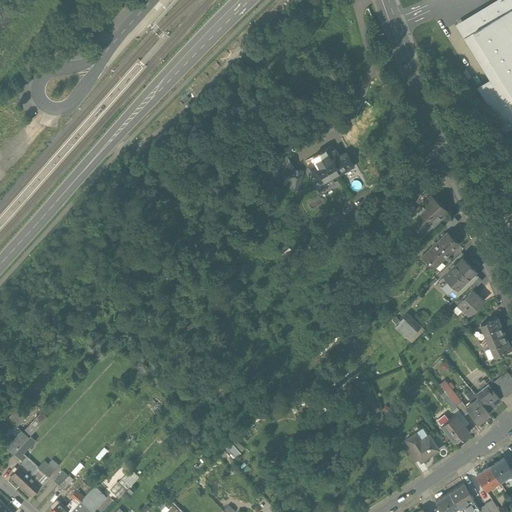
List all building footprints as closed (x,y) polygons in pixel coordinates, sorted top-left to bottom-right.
[(478,93),(505,136),(511,131),(511,0),(497,0),(455,26),(491,85),(478,93)] [(332,147),(305,163),(308,168),(335,152),(332,147)] [(335,152),(308,168),(313,177),(310,178),(316,189),(319,194),(334,185),(331,181),(353,168),(346,154),(339,158),(335,151),(335,152)] [(278,180),(282,178),(294,171),(286,158),(270,168),(278,180)] [(294,171),(282,178),(285,180),(284,186),(291,187),(294,172),(294,171)] [(303,174),(294,172),(291,187),(300,189),(303,174)] [(448,211),(431,194),(409,217),(415,223),(418,220),(428,231),(448,211)] [(454,217),(447,224),(452,229),(458,222),(454,217)] [(422,257),(434,269),(458,245),(446,234),(422,257)] [(465,257),(461,252),(451,262),(454,265),(458,260),(460,262),(464,258),(465,257)] [(464,258),(460,262),(458,260),(454,265),(456,266),(445,277),(449,280),(443,286),(448,292),(455,286),(459,289),(474,273),(476,271),(464,258)] [(474,273),(459,289),(462,293),(468,287),(477,278),(478,277),(474,273)] [(477,278),(468,287),(473,292),(482,283),(477,278)] [(457,308),(469,319),(483,304),(471,293),(457,308)] [(421,327),(408,314),(400,322),(413,335),(421,327)] [(495,320),(491,322),(490,321),(481,325),(488,342),(504,335),(501,327),(501,326),(498,318),(495,320)] [(504,335),(488,342),(491,349),(486,352),(490,360),(511,351),(508,343),(504,335)] [(511,379),(507,373),(493,383),(504,398),(511,391),(511,379)] [(360,386),(367,414),(376,411),(369,384),(360,386)] [(488,385),(475,396),(478,399),(486,409),(492,404),(493,406),(500,401),(488,385)] [(478,399),(466,408),(477,423),(485,417),(484,416),(488,412),(486,409),(478,399)] [(25,400),(8,418),(16,426),(34,408),(25,400)] [(469,433),(454,414),(441,425),(454,442),(460,437),(462,439),(469,433)] [(20,430),(11,440),(7,436),(0,444),(0,445),(3,448),(6,445),(14,453),(18,448),(30,435),(24,429),(22,431),(20,430)] [(30,435),(18,448),(23,452),(35,439),(30,435)] [(429,435),(418,442),(413,435),(405,440),(411,447),(418,459),(420,462),(439,450),(429,435)] [(231,457),(242,449),(234,438),(223,446),(231,457)] [(418,459),(411,447),(405,451),(413,463),(418,459)] [(23,452),(18,448),(14,453),(18,457),(23,452)] [(27,457),(23,452),(18,457),(23,462),(27,457)] [(499,481),(511,473),(511,470),(504,457),(490,466),(499,481)] [(52,459),(47,464),(44,460),(37,467),(48,477),(58,465),(52,459)] [(10,475),(20,485),(31,474),(20,464),(10,475)] [(486,490),(499,481),(490,466),(477,474),(486,490)] [(48,477),(37,467),(31,474),(41,484),(48,477)] [(62,471),(53,480),(58,485),(66,475),(62,471)] [(41,484),(31,474),(20,485),(31,495),(41,484)] [(71,480),(66,475),(58,485),(63,489),(71,480)] [(118,482),(109,491),(118,499),(130,486),(122,478),(118,483),(118,482)] [(477,511),(480,511),(481,510),(480,507),(464,483),(449,493),(460,509),(461,511),(477,511)] [(83,497),(68,511),(89,511),(90,511),(91,511),(105,497),(93,487),(83,497)] [(64,507),(56,500),(51,506),(53,508),(49,511),(68,511),(83,497),(75,490),(70,496),(72,498),(64,507)] [(455,511),(460,509),(449,493),(435,501),(442,511),(449,511),(453,510),(453,511),(455,511)] [(0,507),(0,511),(13,511),(14,511),(4,503),(0,507)] [(233,511),(235,509),(228,503),(223,509),(226,511),(233,511)]
